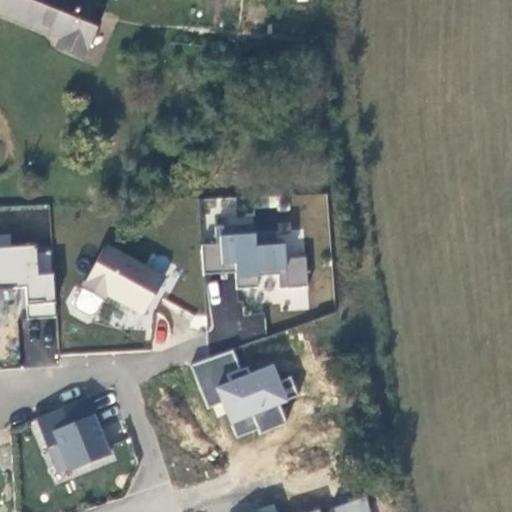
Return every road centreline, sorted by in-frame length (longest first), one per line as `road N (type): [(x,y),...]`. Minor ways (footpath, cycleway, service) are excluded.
road 1 (residential): [(161,504),(130,369)]
road 2 (residential): [(130,369),(0,386)]
